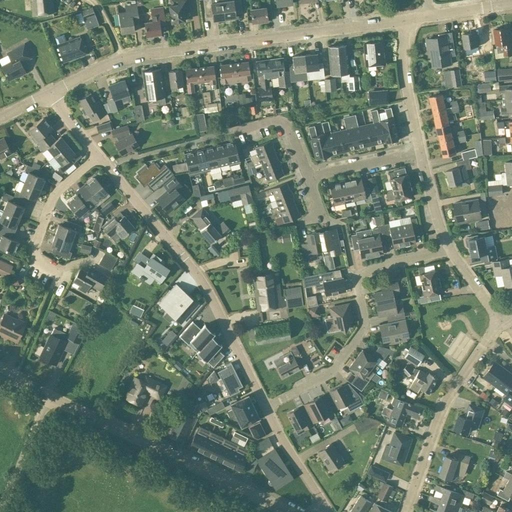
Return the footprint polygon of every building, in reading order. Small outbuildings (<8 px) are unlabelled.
[(31,0),(33,15),(54,13),(52,0),(31,0)] [(169,0),(171,5),(169,6),(171,23),(185,21),(184,11),(190,10),(188,0),(169,0)] [(213,21),(224,20),(221,0),(202,0),(205,18),(213,17),(213,21)] [(236,18),(235,14),(242,13),(240,0),(221,0),(224,20),(236,18)] [(266,8),(258,9),(257,0),(250,1),(251,10),(252,23),(268,21),(266,8)] [(125,6),(125,12),(118,13),(121,34),(135,32),(133,23),(139,22),(137,4),(125,6)] [(99,25),(92,7),(80,11),(83,19),(84,19),(87,30),(99,25)] [(161,34),(160,26),(166,25),(163,7),(150,9),(152,22),(144,23),(146,36),(147,36),(147,38),(149,39),(152,38),(154,37),(154,35),(161,34)] [(496,46),(497,53),(504,52),(504,56),(511,55),(511,51),(510,34),(509,35),(508,28),(502,29),(500,27),(496,27),(495,30),(493,30),(496,46)] [(462,34),(464,49),(465,56),(480,53),(476,32),(474,33),(473,31),(469,32),(468,33),(462,34)] [(86,55),(86,54),(88,53),(86,47),(84,47),(80,37),(66,41),(64,34),(55,38),(63,63),(86,55)] [(431,51),(433,66),(451,64),(447,37),(427,40),(428,51),(431,51)] [(366,65),(384,63),(383,41),(364,43),(366,65)] [(11,61),(1,66),(9,81),(17,77),(17,78),(26,73),(21,64),(31,58),(24,44),(7,53),(11,61)] [(360,89),(358,76),(349,77),(349,73),(346,45),(328,47),(330,75),(341,74),(342,82),(348,82),(348,90),(360,89)] [(482,51),(484,62),(494,60),(492,49),(482,51)] [(317,54),(305,55),(307,71),(319,70),(317,54)] [(294,73),(300,72),(302,86),(308,86),(308,87),(309,87),(307,71),(305,55),(292,57),(294,73)] [(283,58),(269,59),(271,79),(272,79),(273,87),(279,86),(279,87),(291,86),(290,78),(291,78),(290,70),(284,70),(283,58)] [(258,77),(260,77),(261,87),(258,87),(259,102),(273,100),(271,87),(272,87),(272,81),(269,82),(268,79),(271,79),(269,59),(256,61),(258,77)] [(248,62),(234,63),(236,82),(251,81),(248,62)] [(219,65),(221,78),(222,84),(236,82),(234,63),(219,65)] [(210,86),(216,85),(214,66),(199,68),(201,83),(209,82),(210,86)] [(193,84),(201,83),(199,68),(185,69),(187,94),(195,93),(193,84)] [(511,79),(511,68),(496,70),(497,81),(511,79)] [(446,71),(449,88),(462,86),(459,69),(446,71)] [(145,99),(157,97),(158,105),(165,104),(161,70),(142,72),(145,99)] [(170,87),(171,87),(172,94),(179,93),(178,86),(183,86),(181,70),(168,72),(170,87)] [(495,72),(484,73),(485,82),(496,81),(495,72)] [(336,91),(335,78),(324,79),(325,91),(336,91)] [(120,98),(129,95),(124,80),(109,85),(113,97),(107,100),(111,112),(124,108),(120,98)] [(491,82),(489,82),(489,83),(479,84),(479,85),(474,86),(475,93),(492,92),(491,82)] [(500,94),(502,94),(503,100),(511,99),(511,84),(499,86),(500,94)] [(389,103),(388,89),(374,90),(375,105),(389,103)] [(246,97),(245,93),(238,94),(239,104),(252,103),(252,97),(246,97)] [(85,116),(87,114),(87,115),(89,114),(93,122),(106,114),(99,101),(96,102),(91,94),(79,100),(83,108),(81,109),(85,116)] [(432,104),(433,111),(446,108),(442,94),(429,97),(431,105),(432,104)] [(511,99),(503,100),(503,107),(501,107),(502,115),(508,114),(509,118),(511,117),(511,99)] [(485,102),(482,102),(477,103),(480,120),(495,119),(494,110),(486,112),(485,102)] [(142,105),(134,106),(137,123),(144,120),(142,105)] [(449,124),(447,114),(460,111),(458,105),(451,107),(446,108),(433,111),(435,120),(436,127),(449,124)] [(188,106),(181,108),(182,117),(189,115),(188,106)] [(377,110),(374,110),(382,143),(384,143),(384,144),(398,140),(391,108),(385,109),(387,119),(379,121),(377,110)] [(382,143),(374,110),(370,111),(373,124),(364,126),(368,146),(382,143)] [(195,114),(199,131),(207,129),(203,112),(195,114)] [(355,150),(368,146),(364,126),(358,127),(355,115),(347,117),(355,150)] [(341,153),(355,150),(347,117),(343,118),(346,130),(336,132),(341,153)] [(38,147),(39,148),(52,136),(49,132),(52,129),(43,118),(29,130),(34,136),(31,138),(35,144),(36,143),(38,146),(38,147)] [(330,155),(341,153),(336,132),(331,134),(328,121),(321,123),(324,134),(323,135),(328,157),(330,156),(330,155)] [(96,126),(98,134),(111,130),(112,130),(109,122),(96,126)] [(453,139),(449,124),(436,127),(438,134),(440,142),(453,139)] [(116,137),(118,141),(114,143),(121,156),(139,146),(131,133),(130,134),(129,133),(130,133),(128,125),(112,130),(111,130),(113,138),(116,137)] [(316,160),(328,157),(323,135),(316,136),(314,126),(308,127),(316,160)] [(56,141),(52,136),(39,148),(43,152),(47,149),(54,157),(68,146),(61,137),(56,141)] [(0,159),(11,154),(4,139),(0,141),(0,159)] [(456,154),(453,139),(440,142),(442,149),(443,157),(456,154)] [(250,156),(252,161),(275,153),(270,141),(255,147),(257,154),(250,156)] [(224,145),(230,166),(240,164),(235,142),(224,145)] [(224,145),(214,147),(219,166),(228,163),(229,166),(230,166),(224,145)] [(75,163),(70,158),(75,154),(68,146),(54,157),(61,165),(58,168),(62,174),(75,163)] [(214,147),(205,150),(209,168),(219,166),(214,147)] [(464,160),(469,159),(478,157),(476,149),(462,152),(464,160)] [(205,150),(195,152),(200,173),(210,171),(209,168),(205,150)] [(190,176),(200,173),(195,152),(184,154),(190,176)] [(261,164),(263,170),(279,164),(275,153),(252,161),(254,167),(261,164)] [(450,186),(461,183),(462,187),(470,185),(467,170),(472,168),(469,159),(464,160),(457,162),(458,168),(447,171),(450,186)] [(153,192),(174,174),(165,164),(159,169),(154,162),(148,167),(146,166),(137,173),(139,175),(136,178),(144,187),(151,181),(152,183),(149,187),(153,192)] [(178,171),(187,169),(185,162),(176,165),(178,171)] [(504,185),(508,184),(508,185),(511,184),(511,162),(505,163),(506,172),(502,173),(501,174),(502,183),(504,185)] [(261,184),(268,182),(284,175),(279,164),(263,170),(266,176),(259,179),(261,184)] [(25,171),(28,173),(24,183),(40,190),(45,179),(39,177),(41,171),(27,165),(25,171)] [(407,175),(395,178),(393,172),(389,173),(390,179),(392,190),(410,185),(407,175)] [(175,177),(164,186),(169,192),(159,200),(167,211),(183,198),(177,191),(182,187),(175,177)] [(244,182),(243,177),(233,179),(234,185),(244,182)] [(84,194),(95,208),(110,196),(95,178),(94,179),(93,178),(92,178),(88,182),(88,183),(88,184),(85,186),(84,184),(79,188),(84,194)] [(361,178),(350,181),(355,201),(365,199),(366,202),(372,201),(369,189),(364,190),(361,178)] [(350,181),(345,182),(345,180),(340,181),(344,203),(355,201),(350,181)] [(338,181),(339,183),(329,185),(334,206),(344,203),(340,181),(338,181)] [(24,183),(20,193),(16,191),(14,197),(5,193),(4,194),(27,203),(30,197),(36,200),(40,190),(24,183)] [(259,200),(273,194),(275,201),(291,194),(286,183),(257,195),(259,200)] [(502,184),(488,185),(489,196),(503,194),(502,184)] [(248,185),(228,190),(230,202),(241,199),(242,204),(253,202),(248,185)] [(377,185),(370,187),(371,193),(378,192),(377,185)] [(402,205),(401,199),(413,196),(410,185),(392,190),(385,191),(387,201),(395,199),(395,201),(397,206),(402,205)] [(84,194),(79,188),(75,192),(77,195),(67,203),(79,217),(89,209),(91,212),(95,208),(84,194)] [(7,202),(3,211),(0,209),(0,210),(19,218),(22,212),(23,213),(27,203),(4,194),(2,199),(7,202)] [(275,201),(278,206),(271,209),(273,214),(295,206),(291,194),(275,201)] [(452,204),(455,224),(482,220),(478,200),(452,204)] [(300,217),(295,206),(273,214),(275,219),(282,217),(284,223),(300,217)] [(201,230),(200,231),(211,244),(220,236),(221,237),(230,230),(223,222),(215,229),(212,225),(215,223),(202,208),(191,218),(201,230)] [(0,222),(1,223),(0,226),(0,228),(14,234),(19,224),(17,223),(19,218),(0,210),(0,222)] [(115,242),(121,236),(122,237),(134,228),(124,216),(114,225),(109,219),(101,226),(115,242)] [(97,217),(95,223),(101,225),(103,219),(97,217)] [(410,220),(411,224),(401,226),(404,246),(416,244),(414,234),(419,233),(416,218),(410,220)] [(71,242),(75,231),(79,233),(81,226),(63,220),(61,226),(59,225),(55,235),(71,242)] [(490,228),(489,220),(481,221),(483,230),(490,228)] [(389,224),(383,225),(386,238),(391,237),(393,248),(404,246),(401,226),(390,228),(389,224)] [(372,229),(373,235),(368,237),(372,257),(383,254),(380,239),(386,238),(383,225),(377,226),(377,228),(372,229)] [(12,238),(14,234),(0,228),(0,248),(14,254),(19,242),(16,241),(17,240),(12,238)] [(329,231),(319,233),(322,250),(328,249),(329,256),(340,253),(338,240),(331,242),(329,231)] [(368,237),(363,238),(361,231),(355,232),(356,235),(350,236),(354,251),(359,250),(361,259),(372,257),(368,237)] [(281,234),(282,243),(291,242),(290,233),(281,234)] [(315,252),(322,250),(319,233),(307,235),(309,246),(303,247),(305,260),(316,258),(315,252)] [(72,253),(68,252),(71,242),(55,235),(51,246),(54,247),(51,253),(70,259),(72,253)] [(485,237),(478,238),(478,236),(467,238),(466,239),(467,247),(468,248),(470,247),(472,256),(482,254),(483,261),(497,258),(495,247),(487,248),(485,237)] [(82,243),(80,250),(90,253),(92,246),(82,243)] [(160,259),(153,255),(150,260),(139,252),(133,261),(137,264),(132,271),(140,276),(139,277),(144,280),(144,279),(150,283),(152,279),(159,284),(168,269),(162,265),(158,262),(160,259)] [(117,260),(105,253),(98,264),(110,271),(117,260)] [(0,259),(0,273),(7,277),(13,266),(0,259)] [(507,259),(492,263),(485,264),(486,268),(493,267),(495,276),(503,274),(506,286),(511,284),(511,266),(508,267),(507,259)] [(87,273),(80,269),(73,282),(80,286),(78,289),(85,293),(90,285),(99,291),(107,277),(91,267),(87,273)] [(418,268),(420,275),(419,275),(421,285),(439,282),(437,271),(425,274),(423,267),(418,268)] [(319,290),(325,288),(326,295),(344,291),(342,279),(341,279),(340,272),(316,277),(319,290)] [(277,288),(275,288),(273,274),(254,277),(255,290),(254,290),(257,310),(285,306),(284,297),(278,298),(277,288)] [(442,292),(439,282),(421,285),(424,296),(417,298),(418,305),(431,302),(429,295),(442,292)] [(374,294),(376,305),(393,301),(392,295),(399,293),(397,283),(383,285),(384,291),(374,294)] [(176,284),(158,304),(181,325),(199,304),(190,297),(189,298),(183,293),(184,291),(176,284)] [(284,289),(287,309),(304,307),(301,287),(284,289)] [(395,308),(393,301),(376,305),(378,316),(389,314),(390,320),(404,317),(402,307),(395,308)] [(334,326),(337,325),(337,326),(344,330),(349,323),(348,323),(351,322),(348,305),(331,309),(334,326)] [(133,306),(130,311),(140,316),(142,310),(133,306)] [(308,308),(310,318),(320,316),(318,306),(308,308)] [(25,324),(5,314),(0,323),(0,334),(17,342),(25,324)] [(406,338),(408,337),(405,320),(379,325),(383,342),(390,341),(391,344),(406,341),(406,338)] [(74,322),(66,338),(80,344),(87,328),(74,322)] [(197,353),(212,337),(214,334),(205,325),(201,329),(200,330),(192,322),(179,337),(197,353)] [(254,327),(254,328),(248,329),(250,344),(256,343),(256,345),(290,340),(288,322),(254,327)] [(67,342),(63,341),(66,334),(54,328),(51,335),(50,335),(40,357),(56,365),(67,342)] [(166,337),(162,341),(167,345),(171,341),(166,337)] [(217,350),(218,349),(221,345),(212,337),(197,353),(213,368),(224,356),(217,350)] [(383,361),(388,354),(394,357),(395,351),(391,350),(379,346),(373,355),(369,355),(362,350),(355,358),(375,374),(379,367),(375,364),(377,361),(376,361),(379,357),(383,361)] [(424,355),(411,346),(410,348),(407,346),(403,354),(405,356),(404,357),(418,366),(424,355)] [(283,356),(285,361),(276,366),(283,378),(300,369),(296,363),(302,359),(296,347),(289,350),(291,352),(283,356)] [(361,392),(375,374),(355,358),(348,368),(355,373),(356,377),(351,384),(361,392)] [(484,378),(496,386),(507,371),(495,362),(484,378)] [(226,367),(217,371),(229,396),(239,391),(237,388),(242,386),(231,363),(225,365),(226,367)] [(413,380),(412,383),(409,388),(417,392),(419,389),(425,392),(425,393),(429,396),(433,389),(432,388),(438,378),(429,373),(428,375),(420,370),(414,369),(412,372),(407,365),(402,370),(408,377),(413,380)] [(496,386),(507,395),(511,388),(511,374),(507,371),(496,386)] [(143,383),(135,379),(126,397),(140,404),(144,397),(145,398),(148,392),(160,398),(165,387),(146,378),(143,383)] [(338,408),(347,403),(356,406),(363,402),(360,397),(352,388),(346,391),(344,392),(341,386),(330,392),(338,408)] [(391,401),(393,394),(380,389),(378,396),(391,401)] [(230,404),(236,415),(253,407),(247,396),(230,404)] [(319,398),(303,406),(312,423),(328,415),(319,398)] [(394,398),(391,404),(394,405),(388,421),(401,426),(406,413),(418,418),(421,409),(408,403),(408,404),(394,398)] [(484,410),(470,405),(466,418),(459,416),(455,429),(468,433),(471,425),(478,427),(484,410)] [(305,432),(304,430),(312,425),(311,423),(312,423),(303,406),(288,414),(295,429),(294,430),(296,435),(299,435),(305,432)] [(258,418),(253,407),(236,415),(241,427),(258,418)] [(181,413),(169,437),(181,443),(193,418),(181,413)] [(340,419),(343,425),(352,421),(349,415),(340,419)] [(354,423),(360,434),(381,423),(365,416),(354,423)] [(189,447),(202,453),(202,452),(212,432),(199,426),(189,447)] [(250,433),(252,437),(257,439),(266,435),(262,427),(250,433)] [(214,459),(215,458),(224,438),(212,432),(202,452),(202,453),(214,459)] [(391,445),(393,446),(390,455),(403,460),(410,439),(395,434),(391,445)] [(215,458),(214,459),(227,465),(227,464),(237,444),(224,438),(215,458)] [(258,442),(255,450),(256,452),(272,445),(268,438),(258,442)] [(317,453),(330,472),(344,463),(331,443),(317,453)] [(227,464),(227,465),(240,471),(250,450),(237,444),(227,464)] [(274,448),(257,458),(266,473),(272,469),(279,481),(290,474),(274,448)] [(487,460),(494,463),(498,453),(491,450),(487,460)] [(460,453),(457,459),(446,456),(439,476),(452,480),(456,470),(464,473),(466,467),(468,468),(471,456),(460,453)] [(386,483),(390,473),(370,465),(366,474),(386,483)] [(461,506),(465,497),(470,499),(470,498),(472,499),(473,495),(474,496),(474,494),(439,481),(437,486),(436,485),(434,490),(444,493),(442,500),(461,506)] [(511,482),(509,481),(504,491),(500,489),(497,495),(508,501),(511,496),(511,482)] [(386,502),(393,487),(384,483),(376,497),(386,502)] [(481,500),(491,505),(494,497),(484,492),(481,500)] [(349,511),(365,511),(371,503),(360,496),(349,511)] [(461,507),(461,506),(442,500),(432,496),(430,501),(440,505),(437,511),(457,511),(459,507),(461,507)]
